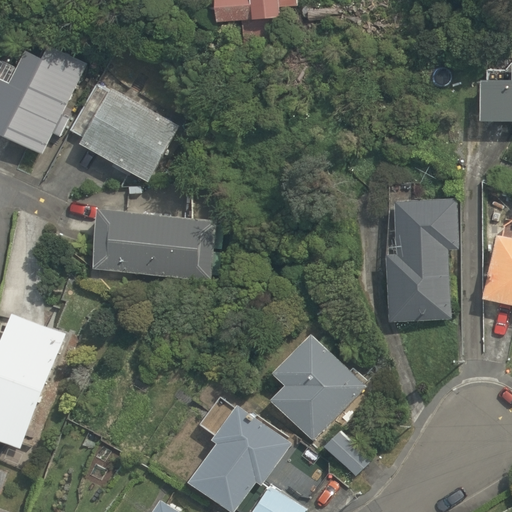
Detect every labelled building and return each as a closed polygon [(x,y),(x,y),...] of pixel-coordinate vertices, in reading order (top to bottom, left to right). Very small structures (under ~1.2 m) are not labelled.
[(219,0),(221,20),(244,19),(246,44),(273,41),(271,15),(295,13),(293,0),(219,0)] [(0,129),(46,153),(57,131),(63,135),(73,116),(65,113),(91,62),(53,43),(46,57),(29,49),(20,67),(3,59),(0,64),(0,129)] [(511,78),(485,78),(484,118),(511,118),(511,78)] [(86,137),(84,141),(152,180),(184,124),(116,87),(114,91),(99,83),(73,129),(86,137)] [(462,181),(448,182),(449,193),(462,193),(462,181)] [(400,252),(391,252),(392,320),(455,318),(452,248),(461,248),(459,198),(399,199),(400,252)] [(220,219),(104,205),(96,267),(214,281),(214,275),(221,276),(224,252),(217,252),(217,248),(224,249),(226,226),(219,225),(220,219)] [(511,235),(501,233),(486,296),(511,301),(511,235)] [(0,437),(23,448),(69,331),(17,310),(0,352),(0,437)] [(288,383),(274,398),(315,439),(370,385),(316,331),(277,371),(288,383)] [(265,484),(295,442),(242,402),(215,437),(221,441),(193,479),(235,511),(236,511),(260,480),(265,484)] [(344,429),(328,444),(358,475),(374,460),(344,429)] [(306,511),(309,508),(274,484),(254,511),(306,511)] [(187,511),(166,498),(156,511),(187,511)]
